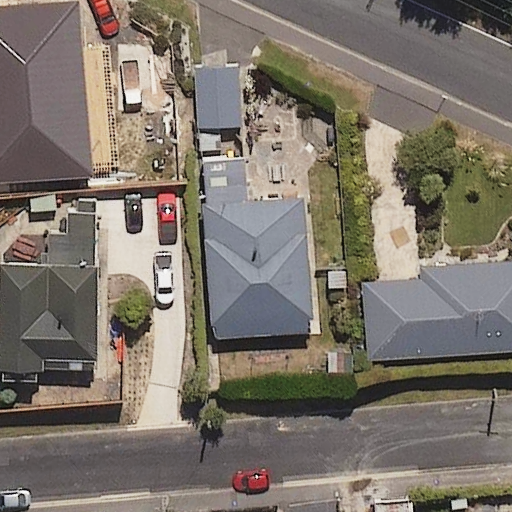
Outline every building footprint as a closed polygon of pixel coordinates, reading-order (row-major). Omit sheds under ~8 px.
[(0,184),(92,178),(79,1),(0,6),(0,184)] [(178,47),(123,43),(118,113),(172,117),(178,47)] [(240,64),(197,66),(199,127),(242,125),(240,64)] [(320,332),(311,198),(248,202),(245,154),(201,157),(214,339),(320,332)] [(45,233),(44,262),(0,261),(0,370),(97,372),(99,203),(70,202),(70,233),(45,233)] [(421,280),(363,284),(369,362),(511,352),(511,264),(420,271),(421,280)] [(413,511),(412,501),(379,503),(379,511),(413,511)]
